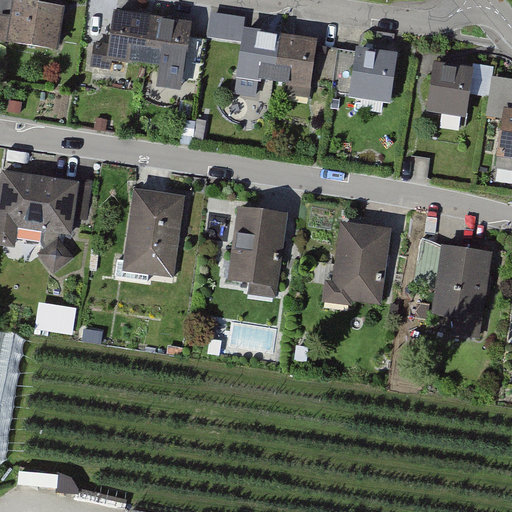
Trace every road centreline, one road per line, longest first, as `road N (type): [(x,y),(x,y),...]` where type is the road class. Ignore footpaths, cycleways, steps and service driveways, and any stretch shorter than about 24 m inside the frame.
road 1 (residential): [(0,132),(444,200),(511,219)]
road 2 (residential): [(283,0),(424,23),(474,0)]
